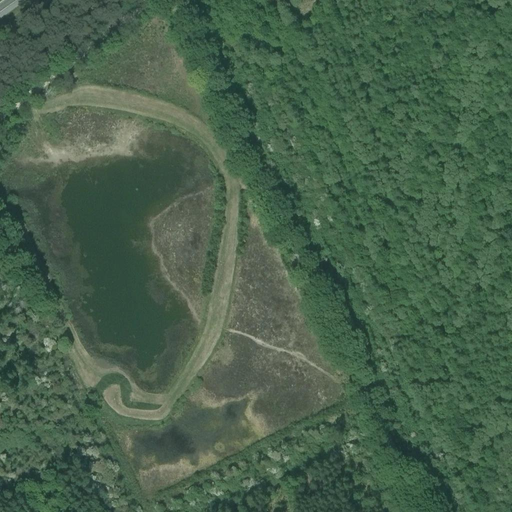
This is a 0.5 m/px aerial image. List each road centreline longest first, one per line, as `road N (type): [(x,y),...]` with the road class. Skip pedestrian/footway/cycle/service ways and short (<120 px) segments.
road 1 (unclassified): [(425,511),(174,0)]
road 2 (track): [(147,507),(366,396)]
road 3 (track): [(0,113),(151,0)]
